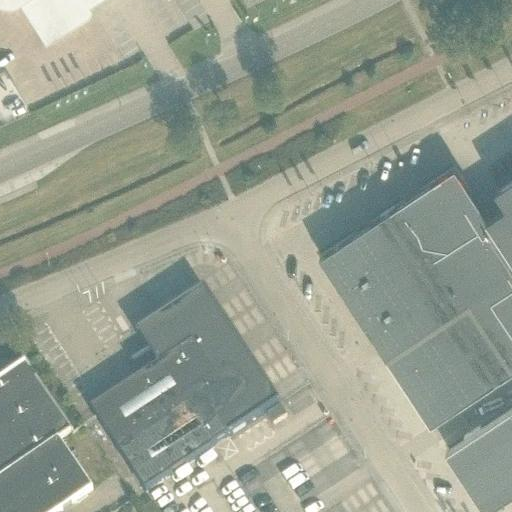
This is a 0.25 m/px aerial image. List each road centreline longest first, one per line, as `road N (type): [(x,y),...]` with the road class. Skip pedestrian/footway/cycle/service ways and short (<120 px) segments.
road 1 (tertiary): [(0,171),(375,0)]
road 2 (unclassified): [(416,511),(225,214)]
road 3 (unclassified): [(511,68),(225,214)]
road 4 (unclassified): [(0,307),(225,214)]
